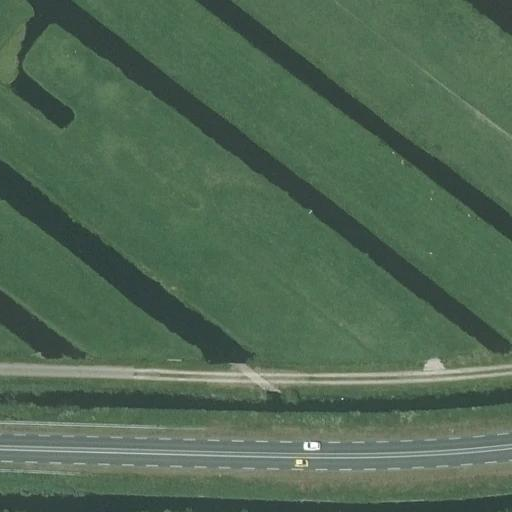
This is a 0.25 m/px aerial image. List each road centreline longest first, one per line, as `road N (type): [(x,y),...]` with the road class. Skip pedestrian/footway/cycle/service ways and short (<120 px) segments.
road 1 (primary): [(511,446),(335,457),(0,448)]
road 2 (track): [(131,372),(254,380),(511,370)]
road 3 (unclassified): [(0,368),(131,372)]
